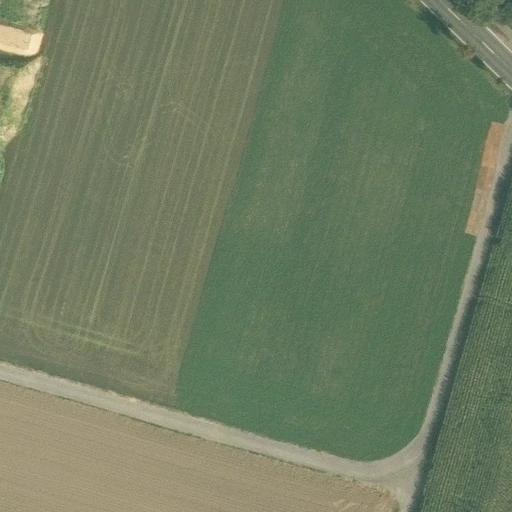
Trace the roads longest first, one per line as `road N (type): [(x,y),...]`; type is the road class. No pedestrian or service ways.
road 1 (track): [(413,483),(0,365)]
road 2 (track): [(405,511),(511,141)]
